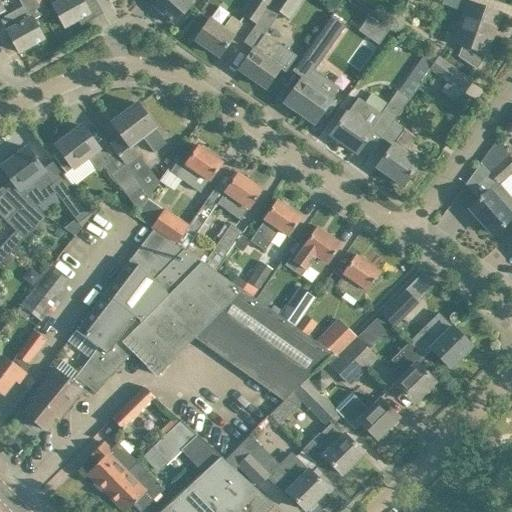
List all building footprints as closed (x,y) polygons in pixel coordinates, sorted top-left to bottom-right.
[(43,13),(35,0),(18,0),(22,6),(0,17),(0,18),(18,52),(43,38),(33,19),(43,13)] [(49,0),(64,26),(89,13),(82,0),(49,0)] [(174,22),(189,6),(189,5),(193,0),(155,0),(153,3),(174,22)] [(253,0),(243,15),(255,23),(256,24),(269,5),(273,0),(253,0)] [(273,0),(269,5),(279,12),(281,13),(289,19),(302,0),(273,0)] [(500,13),(466,1),(453,42),(461,49),(457,56),(459,58),(476,69),(476,68),(479,63),(482,58),(484,52),(486,52),(500,13)] [(361,29),(379,42),(390,27),(371,14),(361,29)] [(306,51),(320,61),(345,25),(332,15),(306,51)] [(209,19),(207,22),(195,39),(219,55),(241,24),(232,17),(223,29),(209,19)] [(278,45),(263,35),(239,69),(265,88),(279,67),(286,71),(296,56),(279,44),(278,45)] [(398,91),(397,92),(408,100),(409,99),(430,68),(430,69),(438,57),(427,49),(398,91)] [(472,80),(438,57),(430,69),(464,92),(472,80)] [(338,88),(309,67),(285,101),(314,122),(338,88)] [(397,92),(381,114),(393,122),(408,100),(397,92)] [(331,134),(357,152),(372,131),(382,138),(393,122),(381,114),(358,98),(347,113),(346,112),(331,134)] [(125,164),(149,196),(159,181),(158,180),(132,146),(143,137),(154,152),(166,143),(154,127),(155,127),(137,103),(111,122),(122,136),(110,145),(125,164)] [(52,155),(67,174),(88,158),(96,169),(108,160),(101,152),(81,125),(55,145),(60,150),(52,155)] [(392,144),(388,150),(376,166),(403,185),(419,162),(405,152),(415,137),(405,130),(393,145),(392,144)] [(478,199),(469,206),(493,234),(508,221),(511,216),(511,198),(500,184),(511,175),(511,173),(511,159),(503,149),(496,141),(480,163),(484,167),(497,182),(478,199)] [(175,157),(166,168),(181,179),(201,192),(209,181),(210,178),(222,162),(198,145),(186,162),(185,164),(179,160),(175,157)] [(10,179),(0,186),(0,191),(2,193),(19,210),(27,218),(38,206),(35,203),(45,195),(40,189),(51,180),(44,171),(43,170),(39,163),(27,147),(0,167),(10,179)] [(125,164),(110,175),(138,211),(147,198),(149,196),(125,164)] [(218,204),(240,219),(261,189),(237,173),(224,191),(216,203),(218,204)] [(224,191),(216,185),(188,226),(176,243),(216,270),(228,252),(217,244),(210,253),(192,241),(218,204),(216,203),(224,191)] [(72,189),(59,198),(76,220),(78,223),(91,214),(83,204),(72,189)] [(0,263),(4,259),(23,239),(35,226),(27,218),(19,210),(2,193),(0,194),(0,215),(15,230),(0,247),(0,263)] [(154,227),(176,243),(188,226),(147,198),(138,211),(136,215),(154,227)] [(248,241),(264,252),(279,230),(287,235),(301,216),(277,200),(264,219),(249,240),(248,241)] [(76,220),(64,229),(74,236),(91,215),(91,214),(78,223),(76,220)] [(99,346),(78,373),(75,376),(85,384),(94,392),(134,352),(158,376),(172,362),(194,337),(241,289),(215,271),(216,270),(176,243),(154,227),(136,215),(135,216),(152,229),(76,329),(99,346)] [(297,247),(285,264),(301,276),(316,255),(327,263),(340,244),(316,227),(303,246),(301,250),(297,247)] [(241,234),(234,244),(234,245),(242,250),(248,241),(249,240),(241,234)] [(358,302),(368,288),(379,271),(356,255),(343,274),(335,285),(358,302)] [(272,269),(261,262),(248,281),(259,289),(272,269)] [(50,265),(23,304),(42,319),(50,309),(71,281),(51,266),(50,265)] [(298,286),(279,314),(296,326),(315,298),(298,286)] [(305,379),(324,360),(332,352),(315,341),(241,289),(194,337),(284,400),(294,389),(305,379)] [(393,326),(404,316),(418,302),(405,289),(380,313),(393,326)] [(410,342),(411,342),(424,356),(431,349),(449,367),(471,345),(439,313),(425,327),(410,342)] [(305,315),(297,327),(308,335),(317,323),(305,315)] [(315,341),(332,352),(337,356),(346,348),(356,338),(337,319),(315,341)] [(19,382),(30,367),(25,364),(45,338),(35,330),(11,361),(0,352),(0,392),(3,394),(15,379),(19,382)] [(375,357),(356,338),(346,348),(365,367),(375,357)] [(394,359),(392,361),(405,374),(394,384),(398,388),(413,403),(424,391),(430,385),(435,381),(420,367),(417,363),(424,356),(411,342),(403,349),(394,359)] [(348,384),(365,367),(346,348),(337,356),(332,352),(324,360),(348,384)] [(58,418),(85,384),(75,376),(78,373),(62,360),(55,368),(29,401),(32,403),(24,413),(43,429),(54,415),(58,418)] [(305,379),(294,390),(303,399),(313,409),(326,422),(328,419),(337,411),(335,409),(324,398),(323,397),(305,379)] [(113,418),(124,429),(153,397),(142,387),(113,418)] [(350,394),(335,409),(337,411),(339,413),(340,414),(355,429),(361,423),(362,424),(376,438),(379,436),(385,430),(388,427),(391,430),(398,422),(396,419),(398,417),(384,403),(380,399),(367,411),(354,398),(350,394)] [(319,432),(303,448),(319,465),(325,458),(327,460),(341,474),(344,471),(349,466),(363,452),(344,434),(351,427),(354,430),(355,429),(340,414),(339,413),(337,411),(328,419),(331,422),(331,423),(320,434),(319,432)] [(164,434),(143,455),(155,468),(159,472),(180,451),(196,435),(179,420),(164,434)] [(87,472),(106,492),(137,461),(119,443),(111,450),(103,442),(91,454),(98,461),(87,472)] [(280,475),(273,483),(285,495),(287,492),(305,510),(308,507),(314,501),(327,488),(313,474),(311,472),(319,465),(303,448),(295,456),(291,452),(279,464),(274,469),(280,475)] [(267,511),(274,505),(217,454),(200,471),(158,511),(267,511)] [(248,458),(236,470),(257,489),(268,478),(266,476),(248,458)] [(137,461),(106,492),(125,511),(133,504),(140,511),(164,489),(137,461)]
